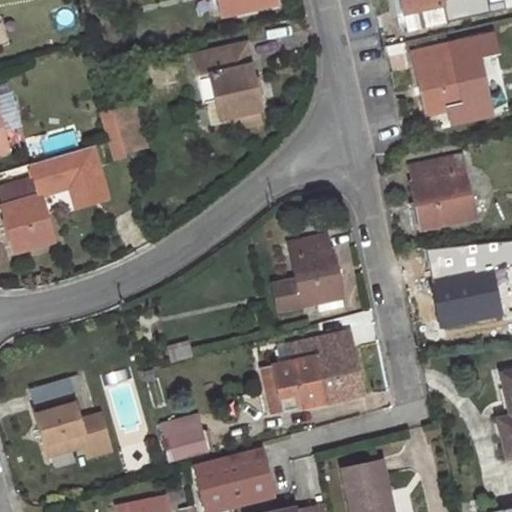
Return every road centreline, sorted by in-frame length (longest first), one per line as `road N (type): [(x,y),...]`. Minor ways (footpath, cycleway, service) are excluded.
road 1 (residential): [(0,319),(105,295),(254,200),(322,142),(337,105)]
road 2 (residential): [(337,105),(412,413)]
